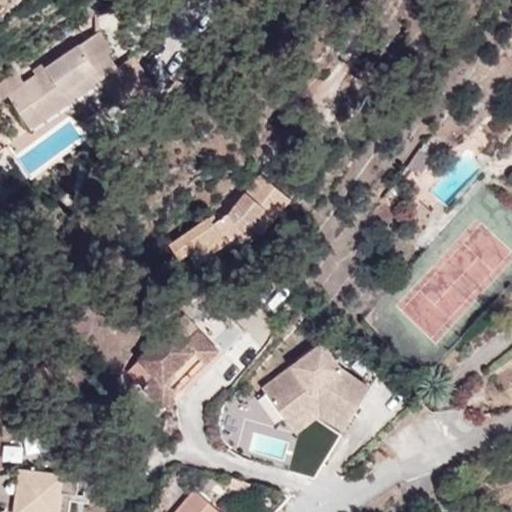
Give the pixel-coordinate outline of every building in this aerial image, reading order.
[(102,32),(54,67),(40,76),(27,85),(19,74),(0,88),(0,96),(5,103),(11,98),(34,130),(68,106),(80,125),(116,100),(124,109),(156,84),(137,56),(120,67),(111,55),(115,50),(102,32)] [(40,76),(54,67),(47,59),(34,68),(40,76)] [(417,172),(432,155),(420,146),(406,163),(417,172)] [(265,232),(291,199),(260,174),(227,215),(214,224),(208,217),(171,243),(187,265),(224,239),(235,253),(265,232)] [(175,326),(140,359),(157,376),(145,387),(164,407),(177,394),(167,383),(198,354),(200,353),(189,341),(175,326)] [(201,329),(189,341),(200,353),(198,354),(208,364),(222,351),(201,329)] [(324,344),(264,389),(289,424),(322,400),(353,419),(372,390),(345,373),(324,344)] [(353,419),(322,400),(289,424),(296,432),(322,412),(348,429),(353,419)] [(70,511),(74,493),(77,494),(80,464),(64,461),(63,473),(23,468),(19,506),(5,505),(4,511),(70,511)] [(176,511),(218,511),(194,491),(176,511)]
